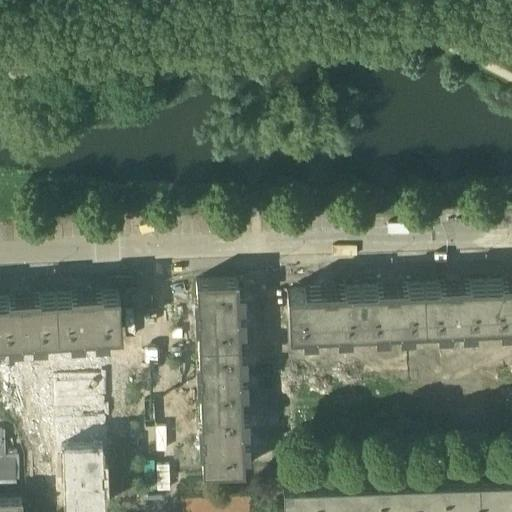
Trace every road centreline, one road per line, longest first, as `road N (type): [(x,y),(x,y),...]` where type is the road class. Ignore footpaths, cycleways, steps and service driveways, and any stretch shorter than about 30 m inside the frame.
road 1 (residential): [(148,248),(511,236)]
road 2 (residential): [(159,511),(148,248)]
road 3 (residential): [(0,255),(148,248)]
